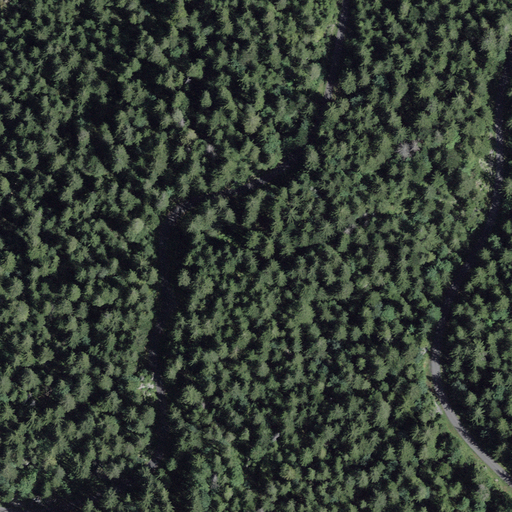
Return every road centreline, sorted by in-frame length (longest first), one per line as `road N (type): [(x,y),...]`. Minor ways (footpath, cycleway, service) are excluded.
road 1 (unclassified): [(344,0),(311,139),(249,185),(206,197),(169,225),(166,313),(150,344),(163,381),(160,465),(123,493),(27,511)]
road 2 (unclassified): [(511,483),(445,404),(435,361),(442,323),(493,213),(500,95),(511,65)]
